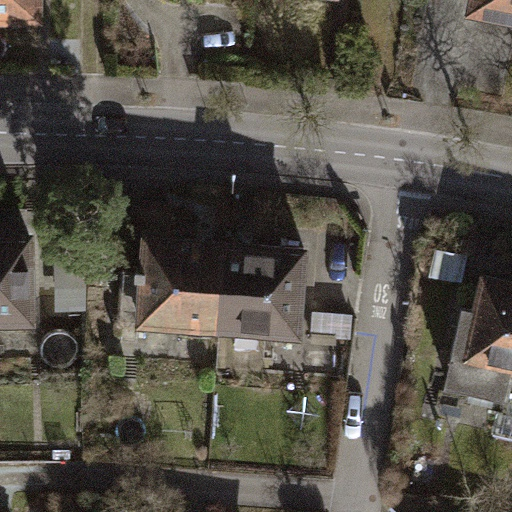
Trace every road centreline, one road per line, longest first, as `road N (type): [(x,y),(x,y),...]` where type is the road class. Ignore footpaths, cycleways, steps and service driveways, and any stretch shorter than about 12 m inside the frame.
road 1 (secondary): [(0,131),(405,161)]
road 2 (residential): [(359,511),(405,161)]
